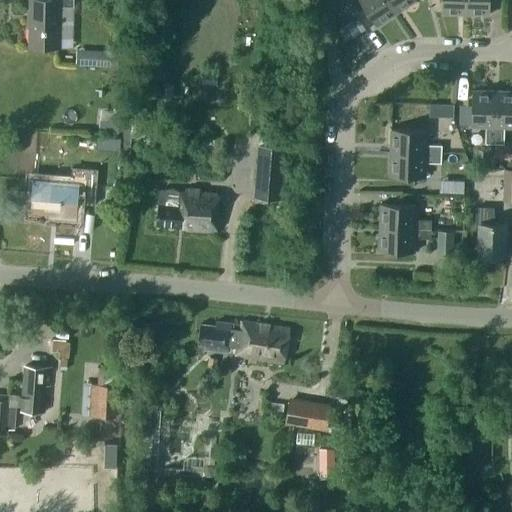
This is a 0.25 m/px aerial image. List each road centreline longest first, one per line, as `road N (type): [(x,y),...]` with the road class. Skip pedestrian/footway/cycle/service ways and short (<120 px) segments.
road 1 (residential): [(335,305),(345,114),(354,88),(418,51),(511,48)]
road 2 (tertiary): [(335,305),(0,275)]
road 3 (tertiary): [(511,318),(335,305)]
